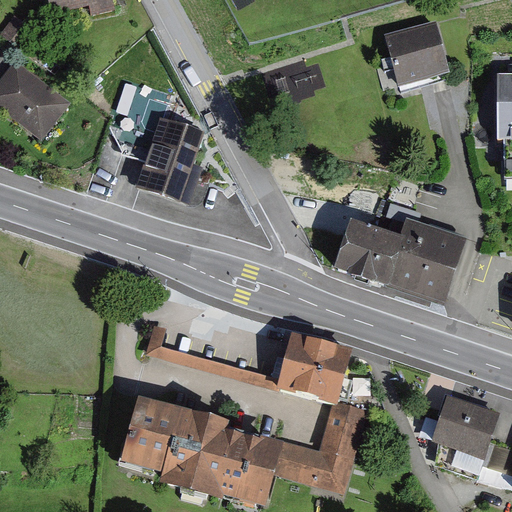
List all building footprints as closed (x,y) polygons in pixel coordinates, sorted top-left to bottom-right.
[(106,0),(41,0),(48,34),(86,26),(88,36),(113,30),(106,0)] [(450,81),(437,27),(383,40),(396,94),(450,81)] [(12,34),(0,50),(0,57),(18,70),(33,49),(12,34)] [(319,64),(274,80),(282,103),(328,87),(319,64)] [(85,125),(12,75),(0,92),(0,114),(62,158),(85,125)] [(501,197),(511,196),(511,95),(492,96),(493,162),(501,162),(501,197)] [(208,149),(133,127),(125,153),(150,161),(136,207),(186,222),(208,149)] [(341,223),(325,271),(380,289),(396,241),(341,223)] [(440,309),(463,243),(406,224),(383,290),(440,309)] [(160,352),(165,334),(154,331),(146,360),(338,413),(354,356),(294,340),(292,344),(277,340),(271,363),(286,367),(281,386),(160,352)] [(365,425),(330,415),(318,456),(263,440),(261,448),(227,438),(230,430),(141,404),(122,469),(163,481),(160,490),(224,509),(226,503),(255,511),(268,511),(277,480),(344,499),(365,425)] [(480,481),(495,434),(441,417),(427,464),(480,481)]
